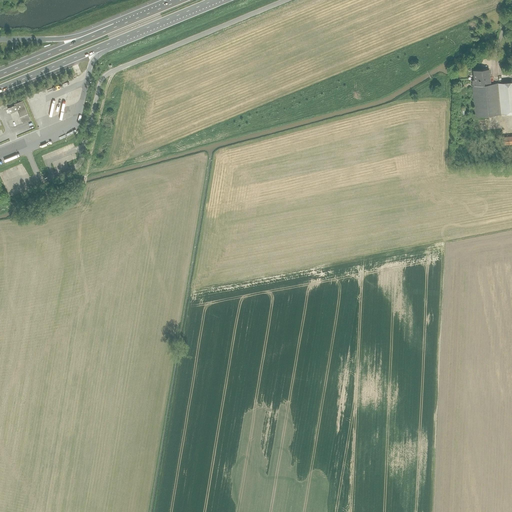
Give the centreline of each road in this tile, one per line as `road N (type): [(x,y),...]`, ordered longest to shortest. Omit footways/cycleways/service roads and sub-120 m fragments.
road 1 (unclassified): [(27,149),(42,180),(71,170),(81,161),(106,75),(285,0)]
road 2 (motorway): [(27,149),(76,129),(101,46)]
road 3 (track): [(115,70),(79,202)]
road 4 (motorway): [(101,46),(215,0)]
